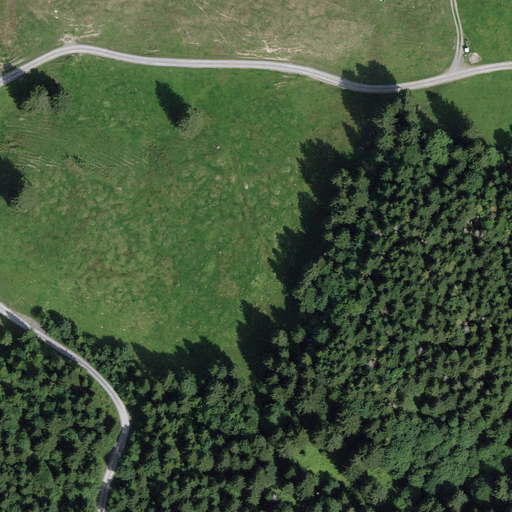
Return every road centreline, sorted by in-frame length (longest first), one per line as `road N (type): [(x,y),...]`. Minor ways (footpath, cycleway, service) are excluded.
road 1 (track): [(0,86),(75,48),(134,62),(303,71),(387,94),(452,77)]
road 2 (track): [(101,511),(124,416),(116,396),(92,370),(0,307)]
